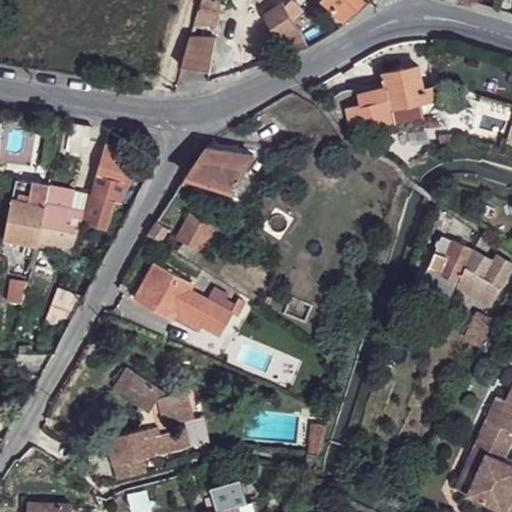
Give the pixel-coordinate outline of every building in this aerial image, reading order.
[(221,0),(200,0),(193,25),(218,26),(221,0)] [(298,7),(291,0),(290,0),(284,6),(290,15),(298,7)] [(322,0),(342,20),(363,0),(322,0)] [(288,58),(307,47),(290,15),(284,6),(282,2),(276,5),(264,13),(288,58)] [(211,72),(216,36),(191,35),(181,68),(211,72)] [(419,66),(385,75),(387,84),(387,87),(390,99),(394,109),(420,103),(438,99),(436,88),(425,90),(419,66)] [(355,129),(397,120),(394,109),(390,99),(387,87),(361,93),(364,105),(350,108),(355,129)] [(420,103),(394,109),(397,120),(397,122),(423,116),(420,103)] [(70,149),(90,152),(94,126),(73,124),(70,149)] [(441,133),(443,143),(455,141),(454,131),(441,133)] [(209,147),(190,175),(235,190),(237,187),(244,190),(249,181),(242,177),(254,155),(209,147)] [(133,152),(104,153),(91,192),(91,194),(104,195),(117,204),(141,170),(142,162),(131,160),(133,152)] [(191,184),(194,179),(186,176),(183,181),(191,184)] [(47,202),(51,185),(17,179),(6,237),(38,244),(43,225),(47,202)] [(47,202),(73,207),(76,189),(51,185),(47,202)] [(91,192),(76,189),(73,207),(86,210),(91,194),(91,192)] [(187,203),(174,194),(161,216),(173,224),(187,203)] [(43,225),(79,232),(86,210),(73,207),(47,202),(43,225)] [(192,214),(179,236),(186,241),(201,250),(214,227),(211,225),(192,214)] [(170,228),(159,220),(150,233),(162,241),(170,228)] [(38,244),(64,248),(65,246),(73,247),(79,232),(43,225),(38,244)] [(426,282),(455,296),(462,280),(469,266),(476,250),(447,237),(426,282)] [(469,266),(504,289),(511,273),(511,263),(500,256),(496,261),(476,250),(469,266)] [(157,262),(136,298),(176,320),(182,308),(194,289),(197,284),(157,262)] [(496,302),(504,289),(469,266),(462,280),(496,302)] [(8,301),(23,305),(27,287),(13,283),(8,301)] [(45,320),(58,325),(71,293),(58,289),(55,295),(45,320)] [(221,335),(234,314),(231,312),(194,289),(182,308),(205,322),(204,325),(221,335)] [(234,314),(239,317),(247,304),(239,299),(231,312),(234,314)] [(498,317),(482,309),(467,336),(483,345),(487,337),(489,333),(497,320),(498,317)] [(511,350),(502,346),(496,360),(505,364),(511,350)] [(383,364),(377,382),(391,386),(397,369),(383,364)] [(121,396),(135,373),(127,368),(113,390),(121,396)] [(137,432),(106,438),(114,474),(115,474),(116,482),(148,475),(145,460),(157,456),(191,449),(187,429),(173,431),(172,425),(195,419),(188,392),(160,398),(158,387),(135,373),(121,396),(140,408),(144,423),(137,432)] [(241,380),(240,386),(246,388),(248,382),(241,380)] [(487,456),(469,496),(503,511),(511,492),(511,465),(504,462),(511,443),(511,393),(507,404),(497,425),(489,421),(475,450),(487,456)] [(497,425),(507,404),(498,400),(489,421),(497,425)] [(311,426),(309,456),(318,457),(326,427),(311,426)] [(487,456),(475,450),(456,491),(469,496),(487,456)] [(238,511),(238,510),(237,508),(233,509),(229,496),(227,495),(221,498),(204,502),(207,511),(238,511)]
